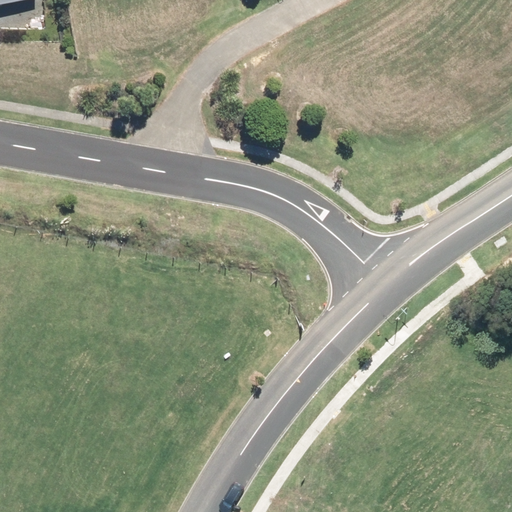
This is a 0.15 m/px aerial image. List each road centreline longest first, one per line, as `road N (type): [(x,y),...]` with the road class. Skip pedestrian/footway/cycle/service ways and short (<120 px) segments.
road 1 (residential): [(0,143),(260,189),(341,239),(385,286)]
road 2 (residential): [(208,511),(297,376),(385,286)]
road 3 (track): [(312,0),(231,42),(185,99),(165,171)]
road 4 (residential): [(385,286),(511,195)]
